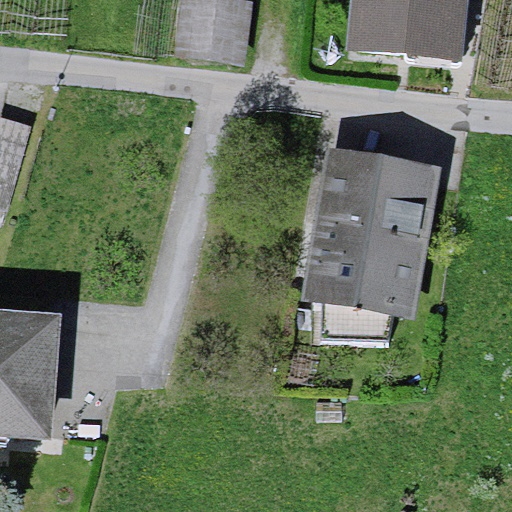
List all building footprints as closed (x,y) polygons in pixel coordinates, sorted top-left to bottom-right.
[(507,0),(373,0),(372,64),(505,67),(507,0)] [(278,12),(198,3),(190,71),(270,80),(278,12)] [(0,136),(0,236),(14,241),(50,130),(7,116),(0,136)] [(463,166),(344,150),(318,337),(437,353),(463,166)] [(96,326),(0,318),(0,446),(86,453),(96,326)]
